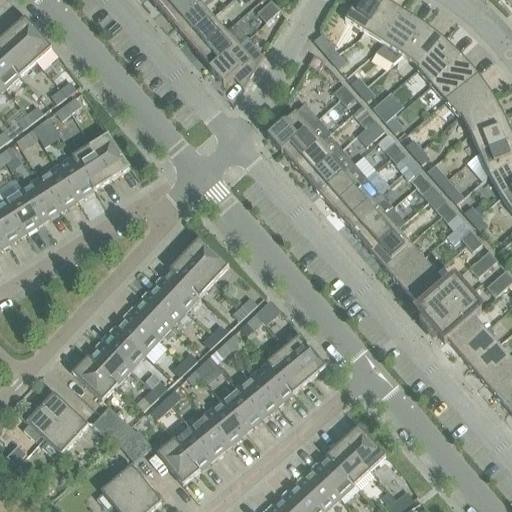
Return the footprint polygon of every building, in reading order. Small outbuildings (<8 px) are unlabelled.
[(150,0),(162,14),(178,0),(150,0)] [(178,0),(162,14),(175,29),(202,6),(196,0),(178,0)] [(346,24),(364,35),(386,3),(381,0),(358,0),(358,1),(355,0),(353,0),(347,10),(352,12),(346,24)] [(364,35),(385,48),(404,14),(386,3),(364,35)] [(272,4),(265,10),(273,20),(280,14),(272,4)] [(175,29),(188,43),(214,20),(202,6),(175,29)] [(273,20),(265,10),(257,16),(266,26),(273,20)] [(385,48),(376,56),(394,67),(403,59),(425,27),(404,14),(385,48)] [(188,43),(200,58),(227,35),(214,20),(188,43)] [(8,33),(10,35),(36,65),(53,51),(26,21),(15,30),(13,28),(8,33)] [(403,59),(419,71),(445,42),(425,27),(403,59)] [(200,58),(212,71),(213,72),(246,43),(234,29),(227,35),(200,58)] [(0,54),(21,79),(36,65),(10,35),(0,43),(0,54)] [(314,44),(331,64),(339,57),(322,38),(314,44)] [(417,72),(432,89),(463,59),(445,42),(419,71),(417,72)] [(212,71),(210,73),(224,89),(235,79),(246,91),(263,62),(260,58),(246,43),(213,72),(212,71)] [(0,85),(6,92),(21,79),(0,54),(0,85)] [(339,57),(331,64),(339,73),(347,66),(339,57)] [(313,59),(307,69),(318,75),(324,65),(315,59),(313,59)] [(432,89),(445,105),(479,78),(463,59),(432,89)] [(460,121),(461,121),(460,120),(493,98),(479,78),(445,105),(460,121)] [(352,87),(360,96),(367,90),(359,81),(352,87)] [(71,85),(61,92),(67,100),(77,93),(71,85)] [(334,96),(340,103),(350,94),(344,87),(334,96)] [(367,90),(360,96),(368,106),(375,99),(367,90)] [(67,100),(61,92),(52,100),(58,108),(67,100)] [(350,94),(340,103),(346,110),(356,101),(350,94)] [(460,120),(461,121),(471,137),(506,120),(493,98),(460,120)] [(76,101),(66,109),(72,117),(82,109),(76,101)] [(282,156),(284,154),(283,153),(310,130),(318,123),(304,108),(268,140),(282,156)] [(72,117),(66,109),(56,116),(62,124),(72,117)] [(38,110),(29,117),(35,125),(44,118),(38,110)] [(379,119),(387,128),(394,121),(387,112),(379,119)] [(359,125),(366,132),(376,123),(369,116),(359,125)] [(35,125),(29,117),(19,124),(25,133),(35,125)] [(471,137),(480,156),(511,143),(511,133),(506,120),(471,137)] [(394,121),(387,128),(395,137),(402,130),(394,121)] [(310,130),(283,153),(284,154),(296,168),(322,145),(329,139),(330,138),(318,123),(310,130)] [(366,132),(357,139),(367,150),(385,134),(376,123),(366,132)] [(43,126),(33,133),(39,141),(49,134),(43,126)] [(33,133),(24,141),(30,149),(35,156),(43,150),(38,142),(39,141),(33,133)] [(6,135),(0,138),(0,147),(2,150),(12,143),(6,135)] [(91,148),(112,182),(114,185),(120,181),(118,179),(131,171),(109,137),(91,148)] [(296,168),(308,182),(342,153),(329,139),(322,145),(296,168)] [(406,150),(414,159),(422,153),(414,143),(406,150)] [(511,143),(480,156),(490,179),(511,167),(511,143)] [(385,154),(391,161),(401,152),(395,145),(385,154)] [(74,159),(95,193),(97,195),(103,192),(101,189),(112,182),(91,148),(74,159)] [(10,151),(1,158),(7,166),(16,159),(10,151)] [(401,152),(391,161),(397,168),(407,159),(401,152)] [(308,182),(321,197),(354,168),(342,153),(308,182)] [(422,153),(414,159),(422,168),(430,162),(422,153)] [(74,159),(57,170),(78,204),(79,206),(85,202),(84,200),(95,193),(74,159)] [(511,167),(490,179),(502,200),(511,193),(511,167)] [(321,197),(334,211),(367,182),(354,168),(321,197)] [(40,181),(61,215),(62,217),(68,213),(67,211),(78,204),(57,170),(40,181)] [(433,181),(441,190),(448,183),(441,174),(433,181)] [(411,184),(416,191),(426,182),(421,175),(411,184)] [(40,181),(22,192),(45,228),(51,224),(50,222),(61,215),(40,181)] [(334,211),(346,226),(380,197),(367,182),(334,211)] [(426,182),(416,191),(422,197),(432,189),(426,182)] [(448,183),(441,190),(449,199),(456,192),(448,183)] [(22,192),(5,203),(27,237),(38,230),(39,232),(45,228),(22,192)] [(511,193),(502,200),(511,214),(511,193)] [(346,226),(359,240),(392,211),(380,197),(346,226)] [(5,203),(0,205),(0,232),(9,248),(21,240),(22,243),(28,239),(27,237),(5,203)] [(436,213),(442,220),(452,211),(446,204),(436,213)] [(464,217),(472,226),(480,219),(472,210),(464,217)] [(372,255),(398,232),(405,226),(392,211),(359,240),(372,255)] [(452,211),(442,220),(448,227),(458,218),(452,211)] [(480,219),(472,226),(480,235),(488,228),(480,219)] [(0,232),(0,253),(3,251),(5,254),(11,250),(9,248),(0,232)] [(372,255),(384,269),(411,246),(398,232),(372,255)] [(461,242),(467,249),(477,240),(471,233),(461,242)] [(477,240),(467,249),(473,256),(483,247),(477,240)] [(184,255),(185,257),(215,284),(230,269),(200,241),(190,252),(188,250),(184,255)] [(411,246),(384,269),(397,284),(423,261),(411,246)] [(490,254),(470,271),(479,281),(498,264),(490,254)] [(170,270),(172,272),(201,299),(215,284),(185,257),(176,267),(174,265),(170,270)] [(397,284),(410,298),(436,276),(423,261),(397,284)] [(156,285),(158,287),(187,314),(201,299),(172,272),(162,282),(161,280),(156,285)] [(487,291),(495,301),(511,286),(511,280),(506,274),(487,291)] [(410,298),(421,312),(422,313),(448,290),(448,289),(436,276),(410,298)] [(445,346),(448,343),(448,342),(474,319),(474,320),(482,313),(455,283),(448,289),(448,290),(422,313),(421,312),(418,315),(445,346)] [(142,300),(144,302),(173,329),(187,314),(158,287),(149,297),(147,295),(142,300)] [(251,301),(242,309),(249,316),(258,308),(251,301)] [(133,310),(128,315),(159,344),(173,329),(144,302),(135,311),(133,310)] [(271,304),(256,318),(263,325),(267,330),(276,322),(282,316),(271,304)] [(249,316),(242,309),(233,317),(240,325),(249,316)] [(125,321),(116,331),(145,359),(159,344),(128,315),(123,320),(125,321)] [(263,325),(256,318),(247,326),(254,333),(263,325)] [(448,342),(448,343),(461,357),(487,334),(474,320),(474,319),(448,342)] [(221,329),(212,337),(219,344),(228,336),(221,329)] [(111,336),(102,346),(131,374),(145,359),(116,331),(114,330),(109,335),(111,336)] [(461,357),(473,371),(499,348),(487,334),(461,357)] [(219,344),(212,337),(204,345),(210,352),(219,344)] [(235,338),(226,346),(233,353),(242,345),(235,338)] [(284,352),(310,383),(311,385),(317,381),(315,379),(327,370),(301,339),(284,352)] [(97,351),(88,361),(117,389),(131,374),(102,346),(100,344),(95,350),(97,351)] [(233,353),(226,346),(217,354),(224,361),(233,353)] [(473,371),(486,386),(511,362),(499,348),(473,371)] [(269,365),(294,396),(296,398),(301,394),(300,392),(310,383),(284,352),(269,365)] [(191,357),(182,365),(189,372),(198,364),(191,357)] [(117,389),(88,361),(86,359),(82,364),(83,366),(73,377),(103,404),(117,389)] [(511,362),(486,386),(498,400),(511,388),(511,362)] [(189,372),(182,365),(174,373),(181,380),(189,372)] [(205,365),(196,374),(203,381),(212,373),(205,365)] [(269,365),(253,378),(278,409),(280,411),(285,407),(284,405),(294,396),(269,365)] [(203,381),(196,374),(187,382),(194,389),(203,381)] [(253,378),(237,391),(263,422),(264,424),(270,420),(268,418),(278,409),(253,378)] [(161,385),(152,393),(159,400),(168,392),(161,385)] [(511,388),(498,400),(511,415),(511,413),(511,388)] [(237,391),(221,404),(248,437),(254,433),(252,431),(263,422),(237,391)] [(159,400),(152,393),(144,401),(151,408),(159,400)] [(175,393),(166,401),(173,409),(182,401),(175,393)] [(40,403),(23,421),(28,426),(27,426),(29,428),(24,434),(36,445),(41,439),(45,442),(74,411),(69,406),(67,408),(55,397),(45,407),(40,403)] [(173,409),(166,401),(157,410),(164,417),(173,409)] [(221,404),(206,417),(232,448),(242,440),(243,442),(248,437),(221,404)] [(110,410),(101,419),(117,433),(125,425),(110,410)] [(74,411),(45,442),(48,445),(42,451),(54,462),(60,456),(62,458),(89,429),(77,417),(79,415),(74,411)] [(206,417),(190,430),(216,461),(226,453),(228,455),(233,450),(232,448),(206,417)] [(109,442),(112,439),(117,433),(101,419),(93,428),(109,442)] [(117,433),(112,439),(116,444),(131,430),(125,425),(117,433)] [(131,430),(116,444),(121,449),(130,441),(137,436),(137,435),(131,430)] [(190,430),(174,443),(200,474),(210,466),(212,468),(217,463),(216,461),(190,430)] [(342,443),(343,444),(371,474),(386,459),(359,430),(349,440),(347,438),(342,443)] [(137,436),(130,441),(144,458),(153,450),(139,434),(137,435),(137,436)] [(130,441),(121,449),(134,466),(144,458),(130,441)] [(200,474),(174,443),(158,457),(183,488),(195,479),(196,481),(202,476),(200,474)] [(327,456),(328,458),(356,488),(371,474),(343,444),(334,454),(332,452),(327,456)] [(9,463),(18,471),(28,459),(20,451),(9,463)] [(312,470),(313,472),(341,502),(356,488),(328,458),(319,467),(317,466),(312,470)] [(110,511),(114,509),(116,511),(117,511),(150,485),(145,480),(143,482),(133,469),(102,495),(104,497),(97,502),(105,511),(110,511)] [(297,484),(298,486),(322,511),(329,511),(341,502),(313,472),(304,481),(302,479),(297,484)] [(150,485),(117,511),(154,511),(163,505),(152,492),(154,491),(150,485)] [(282,498),(283,500),(294,511),(322,511),(298,486),(289,495),(287,493),(282,498)] [(388,494),(382,500),(390,509),(397,504),(388,494)] [(408,496),(399,503),(405,511),(414,504),(408,496)] [(272,507),(266,511),(294,511),(283,500),(274,509),(272,507)] [(402,511),(405,511),(399,503),(397,504),(390,509),(389,510),(390,511),(402,511)]
